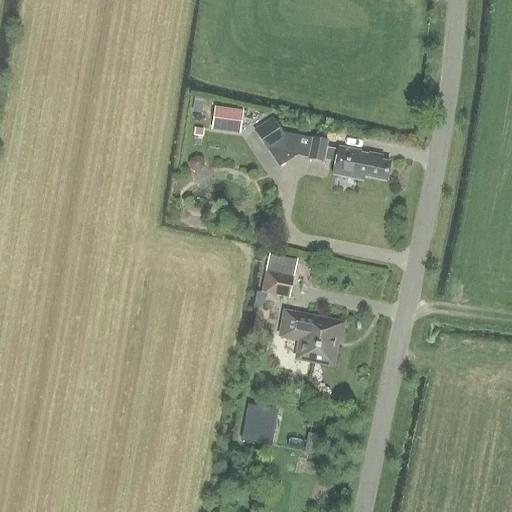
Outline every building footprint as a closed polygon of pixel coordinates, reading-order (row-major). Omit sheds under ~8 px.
[(211,125),(239,129),(241,111),(213,107),(211,125)] [(332,141),(318,138),(280,129),(273,118),(254,130),(278,169),(299,155),(327,161),(328,157),(340,160),(337,175),(367,182),(368,178),(390,183),(394,164),(386,162),(388,157),(343,147),(342,150),(331,147),(332,141)] [(203,164),(201,159),(196,157),(191,160),(189,165),(191,170),(197,172),(202,169),(203,164)] [(290,297),(295,276),(268,269),(263,291),(290,297)] [(265,295),(256,293),(254,304),(263,306),(265,295)] [(339,339),(339,338),(342,325),(287,313),(282,336),(301,340),(298,357),(331,365),(334,347),(333,347),(335,341),(336,341),(337,341),(338,340),(339,339)] [(271,447),(277,411),(248,406),(242,442),(271,447)] [(308,434),(304,453),(318,456),(322,437),(308,434)]
